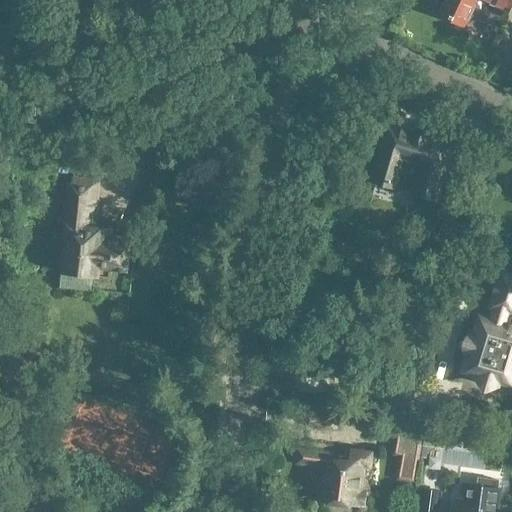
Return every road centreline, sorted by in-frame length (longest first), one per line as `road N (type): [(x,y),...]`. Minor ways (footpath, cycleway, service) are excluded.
road 1 (unknown): [(251,511),(284,181),(350,0)]
road 2 (residential): [(229,511),(247,291),(304,20)]
road 3 (residential): [(350,30),(444,80),(511,103)]
